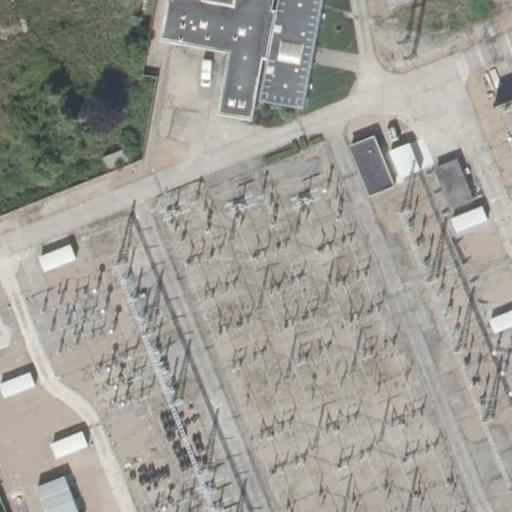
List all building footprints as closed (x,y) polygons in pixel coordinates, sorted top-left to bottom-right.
[(203,0),(171,0),(163,40),(232,52),(221,113),(252,119),(255,100),(262,58),(269,58),(262,102),(306,110),(314,67),(317,48),(325,0),(280,0),(278,13),(271,12),(272,0),(206,0),(203,0)] [(193,139),(201,78),(170,74),(163,136),(193,139)] [(394,185),(374,137),(350,147),(371,195),(394,185)] [(409,144),(390,151),(401,178),(420,171),(409,144)] [(132,161),(128,150),(103,160),(108,172),(132,161)] [(473,201),(458,162),(436,170),(452,210),(473,201)] [(488,220),(483,207),(451,221),(457,234),(488,220)] [(75,259),(70,247),(40,259),(46,272),(75,259)] [(0,345),(20,338),(8,305),(0,307),(0,345)] [(511,311),(489,322),(495,334),(511,326),(511,311)] [(31,373),(0,384),(0,389),(4,400),(36,387),(31,373)] [(88,447),(83,433),(51,446),(56,459),(88,447)]
